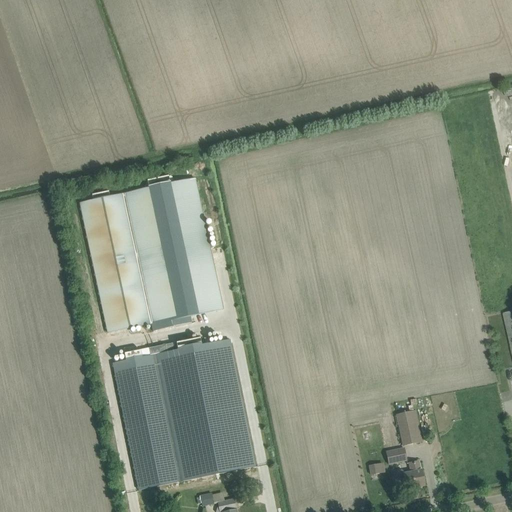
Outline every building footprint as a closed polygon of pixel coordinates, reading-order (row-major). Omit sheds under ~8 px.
[(80,205),(107,333),(151,323),(153,332),(191,324),(190,316),(223,309),(195,180),(80,205)] [(511,311),(503,314),(511,353),(511,311)] [(126,361),(113,364),(138,491),(255,467),(229,340),(202,346),(200,338),(148,349),(150,356),(142,358),(141,351),(124,355),(126,361)] [(397,416),(403,446),(419,443),(412,412),(397,416)] [(386,452),(389,466),(407,462),(404,449),(386,452)] [(396,471),(394,475),(395,480),(399,483),(405,481),(406,490),(424,486),(421,471),(420,471),(418,462),(409,464),(411,473),(404,474),(403,471),(401,470),(396,471)] [(212,494),(200,497),(202,507),(214,504),(212,494)] [(236,511),(233,500),(218,503),(219,511),(236,511)]
